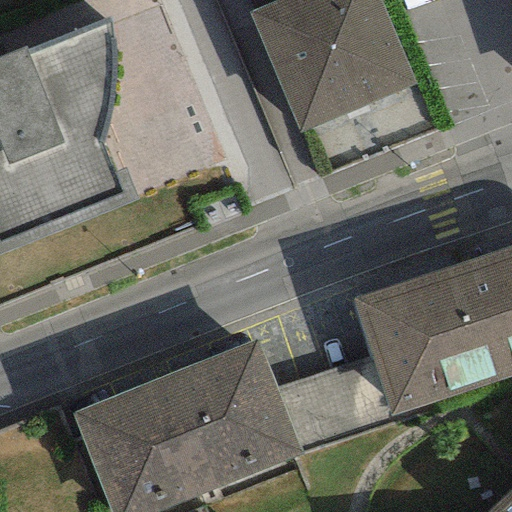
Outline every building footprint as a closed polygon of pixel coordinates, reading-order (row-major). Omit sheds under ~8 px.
[(414,85),(380,0),(276,0),(248,11),(296,132),(303,129),(414,85)] [(0,250),(137,199),(124,168),(110,172),(100,143),(107,125),(110,104),(113,78),(112,50),(107,18),(26,50),(22,47),(0,55),(0,250)] [(511,260),(351,312),(389,429),(511,389),(511,260)] [(183,511),(300,465),(254,353),(69,428),(103,511),(183,511)] [(293,382),(316,435),(373,410),(349,357),(293,382)] [(511,511),(511,485),(483,511),(511,511)]
